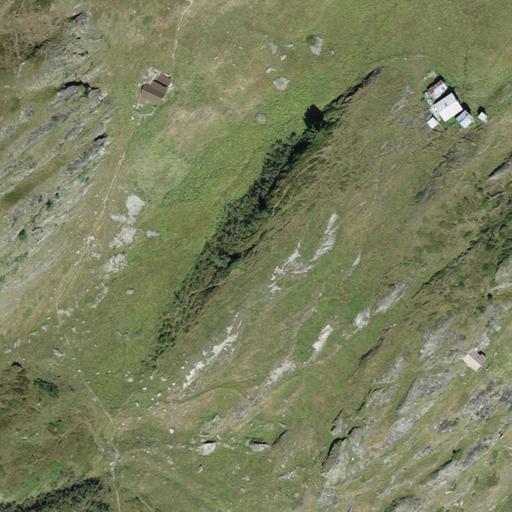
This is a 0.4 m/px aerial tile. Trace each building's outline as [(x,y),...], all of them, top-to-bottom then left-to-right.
[(163,105),(173,80),(162,76),(157,85),(148,81),(142,96),(163,105)] [(443,81),(432,89),(438,98),(450,90),(443,81)] [(455,96),(439,105),(447,119),(463,110),(455,96)] [(470,113),(462,119),(469,127),(477,121),(470,113)] [(479,351),(471,360),(484,370),(491,361),(479,351)]
